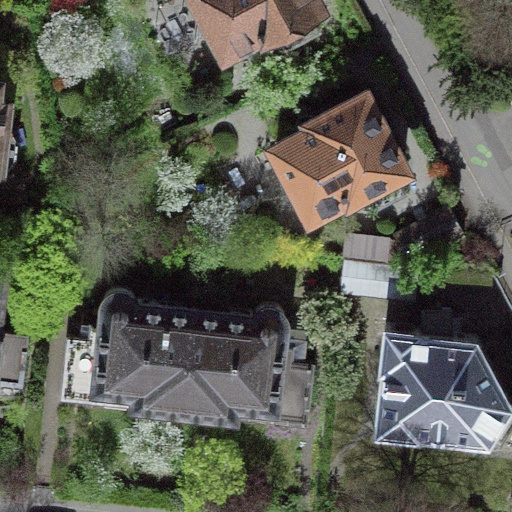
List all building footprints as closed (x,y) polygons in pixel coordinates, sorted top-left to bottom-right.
[(200,0),(226,47),(263,27),(264,30),(275,24),(286,44),(319,27),(308,7),(319,1),(318,0),(200,0)] [(275,141),(311,209),(348,189),(350,193),(361,186),(371,206),(404,189),(394,169),(405,163),(366,89),(313,116),(313,115),(305,119),(297,124),(299,129),(275,141)] [(0,166),(3,167),(13,155),(14,140),(8,126),(3,125),(6,96),(0,94),(0,166)] [(456,218),(448,204),(395,232),(410,261),(464,232),(456,218)] [(0,255),(0,377),(22,380),(27,331),(0,328),(0,321),(7,257),(0,255)] [(415,281),(417,265),(345,257),(342,289),(414,297),(415,281)] [(63,392),(184,405),(195,303),(136,296),(135,294),(133,292),(132,290),(129,288),(127,286),(125,285),(122,285),(119,284),(116,285),(114,286),(111,287),(109,288),(107,290),(106,292),(105,294),(104,297),(103,301),(100,325),(99,337),(69,334),(63,392)] [(195,303),(184,405),(305,418),(312,361),(305,360),(308,333),(296,332),(284,331),(285,320),(286,316),(285,314),(284,311),(283,309),(282,307),(280,305),(277,303),(275,302),(273,301),(270,301),(267,301),(265,301),(262,302),(260,303),(258,304),(255,307),(254,309),(195,303)] [(384,363),(377,425),(418,429),(419,428),(489,435),(511,400),(476,334),(453,331),(452,320),(451,308),(422,309),(420,326),(386,322),(382,363),(384,363)]
